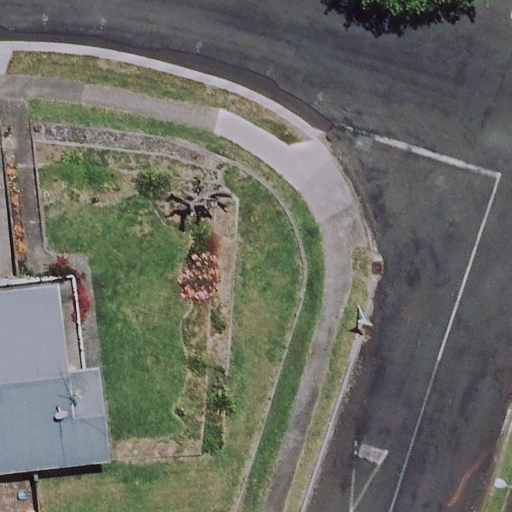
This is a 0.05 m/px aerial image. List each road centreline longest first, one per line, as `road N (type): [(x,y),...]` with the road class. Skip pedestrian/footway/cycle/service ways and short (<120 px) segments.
road 1 (residential): [(393,511),(511,148)]
road 2 (residential): [(511,79),(277,0)]
